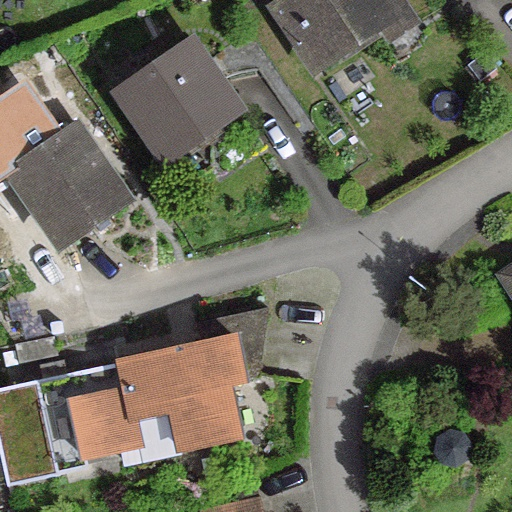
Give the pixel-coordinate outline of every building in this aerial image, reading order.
[(313,71),(392,19),(379,0),(284,0),(271,9),(313,71)] [(162,161),(232,113),(186,48),(117,96),(162,161)] [(10,173),(61,247),(121,206),(68,130),(39,150),(18,120),(0,132),(0,176),(2,179),(10,173)] [(256,378),(256,372),(264,310),(193,325),(198,348),(116,364),(122,393),(67,404),(79,459),(118,451),(121,464),(153,457),(150,443),(173,438),(176,451),(236,438),(224,385),(256,378)] [(81,469),(79,459),(67,404),(122,393),(116,364),(0,388),(0,444),(9,484),(81,469)] [(446,436),(436,443),(434,453),(440,463),(451,466),(460,460),(463,449),(457,439),(446,436)] [(257,511),(249,477),(227,485),(231,505),(201,511),(257,511)]
